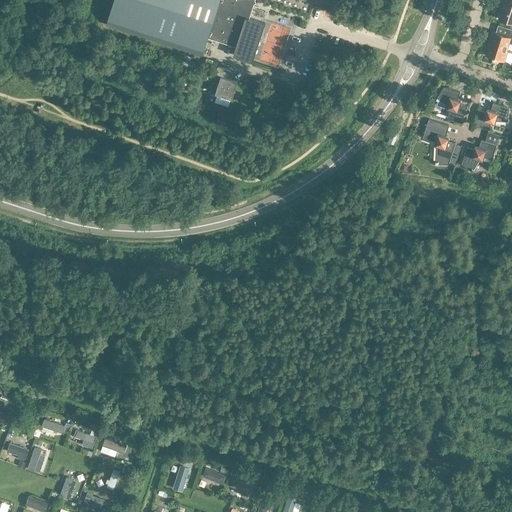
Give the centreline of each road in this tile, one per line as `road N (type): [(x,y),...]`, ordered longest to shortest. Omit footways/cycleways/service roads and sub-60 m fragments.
road 1 (tertiary): [(418,54),(379,119),(344,157),(274,203),(230,220),(125,231),(68,224),(0,202)]
road 2 (track): [(258,182),(274,203),(426,300),(490,328)]
